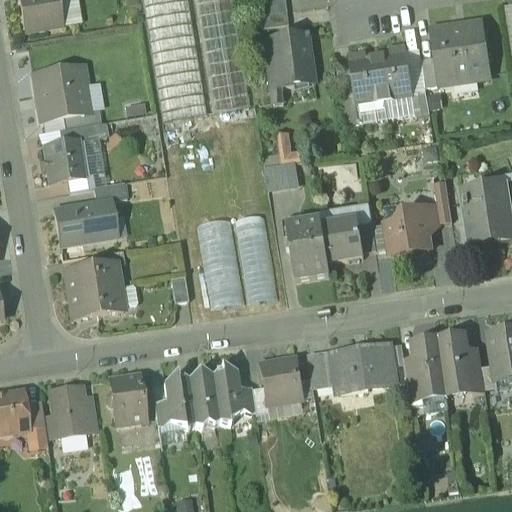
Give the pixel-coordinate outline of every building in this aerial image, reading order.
[(19,0),(25,35),(62,28),(57,0),(19,0)] [(188,0),(140,0),(161,123),(208,115),(188,0)] [(248,109),(230,0),(192,0),(211,115),(248,109)] [(284,0),(276,0),(257,3),(259,19),(286,15),(284,0)] [(286,15),(259,19),(261,31),(265,31),(288,28),(286,15)] [(480,32),(450,36),(449,30),(430,33),(434,61),(438,88),(488,81),(480,32)] [(308,37),(264,43),(271,91),(314,85),(308,37)] [(404,53),(401,50),(392,51),(389,55),(390,58),(377,60),(384,103),(412,99),(404,53)] [(361,56),(352,57),(349,61),(356,107),(384,103),(377,60),(365,61),(365,59),(361,56)] [(434,61),(421,63),(425,90),(438,88),(434,61)] [(84,68),(32,77),(35,96),(39,95),(41,105),(38,108),(39,116),(42,118),(43,124),(63,121),(88,116),(88,114),(84,91),(88,90),(84,68)] [(98,112),(88,114),(88,116),(63,121),(65,132),(96,127),(100,127),(98,112)] [(100,127),(96,127),(98,142),(107,140),(104,126),(100,127)] [(96,127),(65,132),(59,133),(61,147),(62,147),(80,144),(81,144),(98,142),(96,127)] [(291,133),(277,135),(282,164),(296,161),(291,133)] [(98,142),(81,144),(86,180),(93,179),(104,177),(98,142)] [(61,147),(44,149),(50,186),(67,183),(86,180),(81,144),(80,144),(62,147),(61,147)] [(264,168),(281,165),(279,154),(262,157),(264,168)] [(295,166),(264,170),(268,195),(299,190),(295,166)] [(86,180),(67,183),(69,194),(95,190),(93,179),(86,180)] [(124,186),(94,191),(97,206),(110,204),(126,201),(124,186)] [(505,186),(483,189),(485,201),(463,205),(470,252),(511,245),(511,231),(509,209),(505,186)] [(446,191),(434,192),(437,210),(439,227),(451,226),(446,191)] [(97,206),(55,214),(61,249),(116,240),(110,204),(97,206)] [(437,210),(423,212),(427,236),(423,241),(428,244),(439,227),(437,210)] [(405,214),(396,227),(385,228),(390,257),(429,251),(428,244),(423,241),(427,236),(423,212),(405,214)] [(321,224),(286,229),(295,285),(329,279),(328,267),(322,230),(322,229),(321,224)] [(357,224),(322,230),(328,267),(363,262),(363,258),(358,230),(357,224)] [(371,228),(358,230),(363,258),(376,256),(371,228)] [(123,255),(88,260),(90,273),(115,269),(125,267),(123,255)] [(90,273),(66,277),(70,299),(119,291),(115,269),(90,273)] [(171,283),(175,309),(189,307),(185,281),(171,283)] [(119,291),(70,299),(73,321),(123,313),(119,291)] [(511,333),(488,337),(493,369),(495,384),(496,384),(511,381),(511,333)] [(464,339),(438,343),(446,393),(471,389),(469,371),(464,339)] [(438,343),(413,347),(417,379),(420,397),(421,396),(446,393),(438,343)] [(389,350),(332,359),(336,387),(337,397),(395,388),(389,350)] [(332,359),(308,363),(312,390),(336,387),(332,359)] [(296,364),(260,370),(264,391),(266,407),(268,407),(302,402),(296,364)] [(237,375),(221,369),(222,377),(217,377),(217,375),(212,378),(219,425),(230,429),(230,425),(243,415),(239,393),(237,375)] [(481,369),(469,371),(471,389),(472,398),(485,396),(484,393),(481,371),(481,369)] [(493,369),(481,371),(484,393),(497,391),(496,384),(495,384),(493,369)] [(212,378),(199,373),(188,382),(195,428),(202,431),(207,426),(214,429),(219,425),(212,378)] [(188,382),(183,380),(183,382),(178,383),(177,376),(164,387),(166,404),(170,425),(185,431),(186,435),(195,428),(188,382)] [(417,379),(406,381),(410,407),(422,405),(421,396),(420,397),(417,379)] [(139,380),(110,384),(111,396),(109,396),(105,401),(106,407),(111,411),(113,411),(116,429),(145,425),(143,406),(139,383),(139,380)] [(151,381),(139,383),(143,406),(154,404),(151,381)] [(251,391),(239,393),(243,415),(251,418),(255,415),(252,393),(251,391)] [(264,391),(252,393),(255,415),(256,418),(269,416),(268,407),(266,407),(264,391)] [(80,393),(52,397),(55,419),(58,438),(86,434),(81,401),(80,393)] [(24,397),(0,400),(0,439),(1,440),(12,438),(15,435),(25,433),(29,433),(25,408),(24,397)] [(93,399),(81,401),(86,434),(87,438),(98,436),(93,399)] [(166,404),(155,406),(158,430),(162,431),(170,425),(166,404)] [(41,406),(25,408),(29,433),(25,433),(27,444),(47,441),(43,420),(41,406)] [(55,419),(43,420),(47,441),(47,444),(59,442),(58,438),(55,419)] [(193,511),(194,503),(178,503),(178,511),(193,511)]
